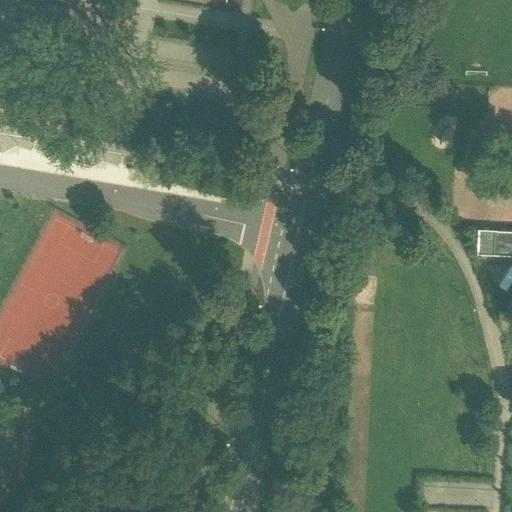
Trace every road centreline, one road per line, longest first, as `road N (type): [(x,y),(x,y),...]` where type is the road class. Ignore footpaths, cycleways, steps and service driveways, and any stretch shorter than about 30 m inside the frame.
road 1 (residential): [(0,165),(301,217)]
road 2 (secondary): [(301,217),(233,511)]
road 3 (secondary): [(349,0),(301,217)]
